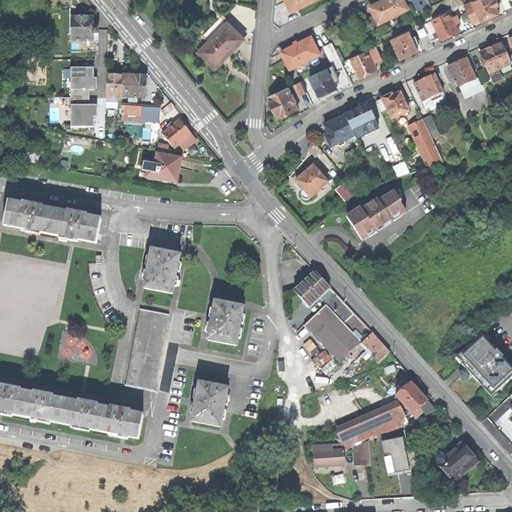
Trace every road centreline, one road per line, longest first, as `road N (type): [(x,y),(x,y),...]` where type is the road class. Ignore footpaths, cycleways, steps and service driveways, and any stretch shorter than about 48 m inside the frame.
road 1 (residential): [(0,434),(150,461),(169,362),(262,368),(272,321),(270,239)]
road 2 (residential): [(284,219),(511,469)]
road 3 (residential): [(511,22),(330,106),(268,152)]
road 4 (residential): [(244,215),(115,206),(0,185)]
road 5 (residential): [(111,0),(243,171)]
road 6 (residential): [(511,497),(304,511)]
